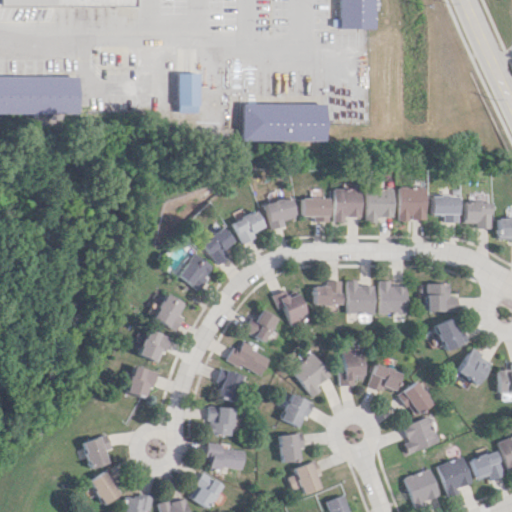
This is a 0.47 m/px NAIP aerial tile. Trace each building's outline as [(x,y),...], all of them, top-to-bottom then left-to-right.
[(338,0),(338,28),(374,28),(374,0),(338,0)] [(192,112),(192,73),(170,73),(171,112),(192,112)] [(72,76),(0,75),(0,113),(72,114),(72,76)] [(325,104),(237,103),(237,139),(324,141),(325,104)] [(424,219),(423,186),(396,186),(397,220),(424,219)] [(332,221),(342,221),(342,216),(359,216),(358,187),(331,188),(332,221)] [(391,216),(392,188),(364,187),(364,221),(374,221),(374,216),(391,216)] [(456,222),(457,195),(429,195),(429,213),(442,214),(442,221),(456,222)] [(326,197),(299,196),(298,216),(311,216),(311,221),(326,221),(326,197)] [(261,202),(267,228),(282,225),(281,219),(292,217),(288,197),(261,202)] [(489,201),(462,201),(462,222),(474,222),(474,228),(489,228),(489,201)] [(252,237),(249,232),(260,227),(252,210),(227,221),(237,243),(252,237)] [(511,240),(511,217),(495,217),(495,240),(511,240)] [(196,244),(213,264),(224,254),(219,249),(229,240),(217,226),(196,244)] [(172,274),(192,289),(209,268),(189,252),(172,274)] [(338,304),(338,280),(323,280),(323,285),(310,285),(311,304),(338,304)] [(344,314),(371,313),(371,284),(354,285),(354,280),(343,280),(344,314)] [(376,314),(403,314),(404,285),(387,285),(387,280),(376,280),(376,314)] [(456,310),(456,295),(446,295),(445,283),(422,283),(423,311),(456,310)] [(305,317),(296,292),(284,297),(281,289),(268,294),(274,309),(280,307),(286,324),(305,317)] [(178,317),(173,314),(180,303),(161,293),(147,317),(171,330),(178,317)] [(245,316),(239,331),(262,341),(272,316),(256,309),(252,319),(245,316)] [(431,324),(441,350),(464,341),(461,333),(455,336),(448,318),(431,324)] [(165,337),(143,328),(133,354),(155,362),(165,337)] [(266,356),(238,341),(234,349),(228,346),(222,358),(255,376),(266,356)] [(335,370),(335,385),(350,384),(350,378),(360,378),(358,347),(338,348),(339,370),(335,370)] [(488,361),(467,347),(452,370),(473,384),(488,361)] [(317,389),(313,385),(326,375),(309,352),(287,368),(308,396),(317,389)] [(493,369),(494,392),(511,390),(511,362),(505,363),(505,368),(493,369)] [(390,392),(398,372),(372,363),(365,382),(390,392)] [(121,392),(140,397),(143,386),(148,387),(152,372),(129,365),(121,392)] [(212,397),(231,401),(237,373),(215,369),(212,383),(215,384),(212,397)] [(394,394),(411,416),(429,402),(413,380),(394,394)] [(276,418),(298,428),(309,402),(287,393),(276,418)] [(228,434),(229,407),(204,406),(203,433),(228,434)] [(435,441),(426,415),(399,425),(405,441),(400,443),(404,453),(435,441)] [(296,460),(295,449),(300,448),(298,432),(274,434),(277,462),(296,460)] [(100,450),(107,448),(104,434),(79,440),(86,467),(104,463),(100,450)] [(219,443),(204,442),(202,454),(207,455),(206,466),(238,470),(240,450),(219,448),(219,443)] [(485,475),(487,480),(501,474),(492,449),(466,459),(474,479),(485,475)] [(445,496),(456,493),(453,487),(469,482),(459,455),(433,465),(445,496)] [(283,476),(288,490),(297,487),(299,493),(317,487),(313,475),(317,474),(312,459),(289,468),(291,474),(283,476)] [(85,481),(100,504),(119,491),(104,468),(85,481)] [(412,506),(437,497),(426,468),(401,477),(412,506)] [(218,483),(198,472),(184,496),(204,508),(218,483)] [(122,496),(119,511),(139,511),(140,511),(146,511),(148,495),(133,493),(132,497),(122,496)] [(321,500),(324,511),(351,511),(349,511),(346,511),(340,494),(321,500)] [(154,504),(156,511),(184,511),(181,497),(154,504)]
